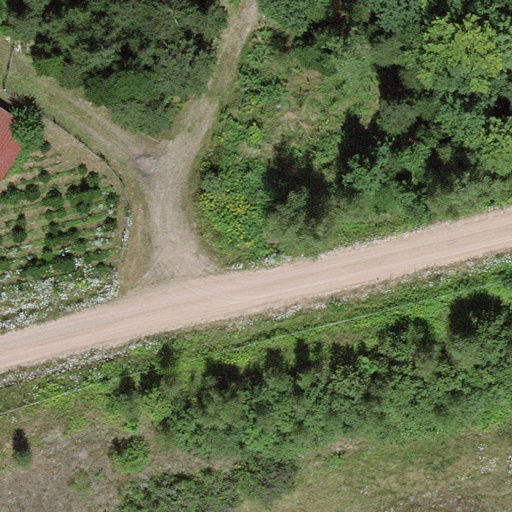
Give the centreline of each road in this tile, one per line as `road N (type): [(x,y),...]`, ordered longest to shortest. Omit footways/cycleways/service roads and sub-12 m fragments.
road 1 (track): [(0,359),(511,231)]
road 2 (track): [(248,0),(170,193),(199,306)]
